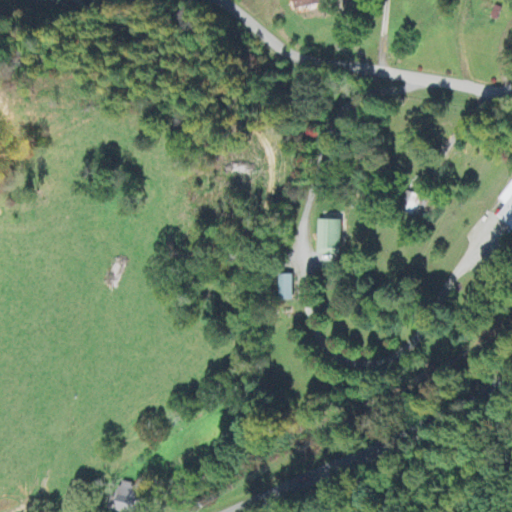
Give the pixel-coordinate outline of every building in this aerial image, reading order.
[(296,0),(298,16),(315,14),(314,6),(330,4),(329,0),(296,0)] [(506,207),(498,220),(511,228),(511,181),(498,203),(506,207)] [(423,197),(410,194),(406,211),(419,214),(423,197)] [(320,256),(342,256),(342,222),(321,222),(320,256)] [(282,302),(296,302),(296,277),(282,277),(282,302)] [(115,511),(139,511),(145,490),(121,485),(115,511)]
